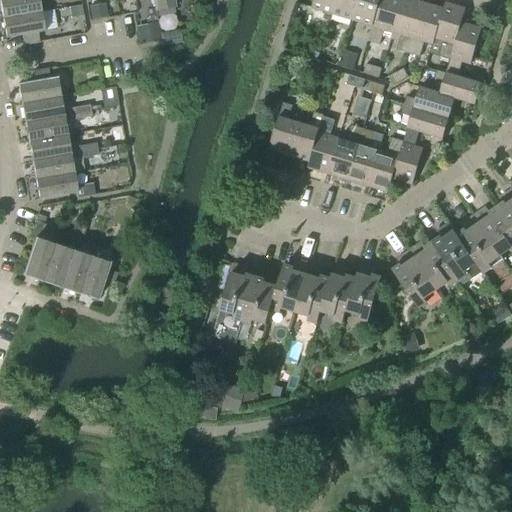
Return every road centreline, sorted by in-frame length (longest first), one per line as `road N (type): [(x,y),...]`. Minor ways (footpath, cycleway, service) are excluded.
road 1 (residential): [(260,239),(377,230),(511,135)]
road 2 (residential): [(0,66),(134,46)]
